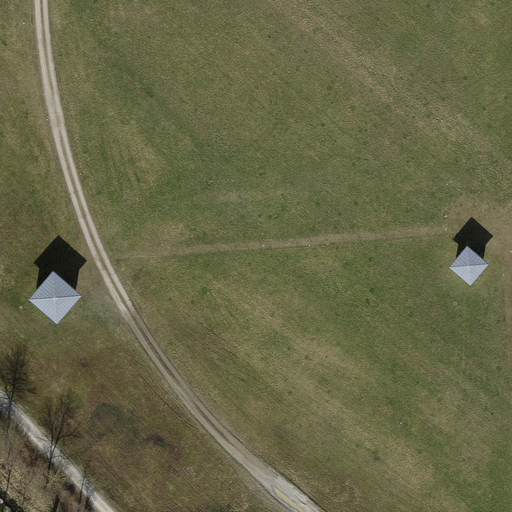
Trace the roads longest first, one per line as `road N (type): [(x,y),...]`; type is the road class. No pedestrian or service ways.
road 1 (track): [(307,511),(239,455),(163,365),(100,257),(56,116),(42,0)]
road 2 (track): [(118,511),(0,389)]
